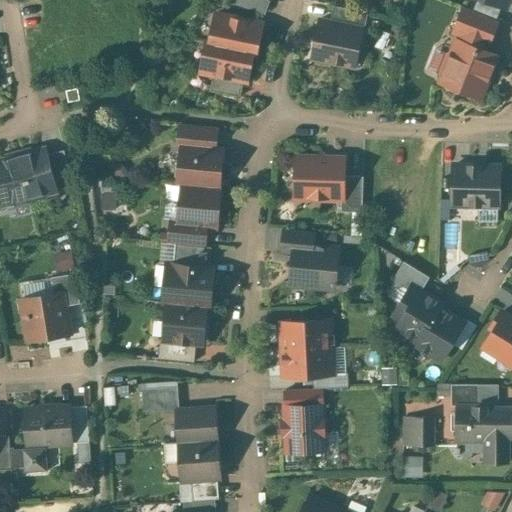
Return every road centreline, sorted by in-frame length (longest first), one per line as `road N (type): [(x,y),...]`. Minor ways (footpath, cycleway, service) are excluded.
road 1 (residential): [(251,511),(247,375),(268,122)]
road 2 (residential): [(268,122),(511,126)]
road 3 (residential): [(268,122),(293,0)]
